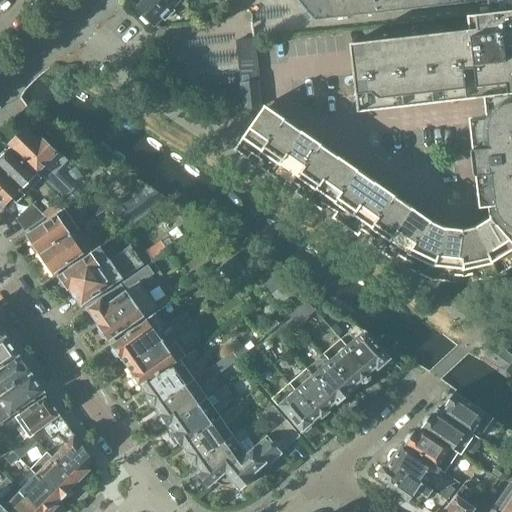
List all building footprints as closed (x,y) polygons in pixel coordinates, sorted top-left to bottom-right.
[(178,0),(145,0),(136,9),(143,16),(142,17),(150,25),(151,24),(154,27),(162,19),(166,23),(176,13),(174,12),(182,3),(178,0)] [(511,0),(298,0),(302,3),(301,4),(316,22),(317,22),(469,4),(469,3),(489,1),(491,14),(511,11),(511,0)] [(484,99),(511,95),(511,12),(467,17),(469,32),(350,45),(358,113),(484,99)] [(241,84),(244,111),(261,109),(258,82),(241,84)] [(511,95),(484,99),(486,117),(469,119),(472,151),(470,151),(473,178),(475,178),(479,209),(488,208),(490,219),(511,244),(511,95)] [(257,158),(284,119),(283,120),(264,106),(263,108),(264,108),(234,151),(248,160),(252,155),(257,158)] [(284,119),(257,158),(262,162),(258,168),(271,177),(303,132),(284,119)] [(9,147),(12,150),(41,179),(56,194),(63,188),(53,178),(68,162),(60,153),(57,154),(44,142),(39,142),(29,132),(24,132),(9,147)] [(294,184),(321,145),(320,144),(320,145),(303,133),(303,132),(271,177),(284,186),(288,180),(294,184)] [(295,194),(308,203),(339,158),(321,145),(294,184),(299,188),(295,194)] [(0,161),(0,172),(24,196),(41,179),(12,150),(11,151),(6,150),(1,155),(2,160),(0,161)] [(339,158),(308,203),(321,212),(325,206),(331,210),(358,170),(357,170),(357,171),(340,159),(340,158),(339,158)] [(332,219),(345,228),(376,183),(358,170),(331,210),(336,213),(332,219)] [(24,196),(0,172),(0,209),(0,210),(11,199),(16,204),(24,196)] [(376,183),(345,228),(358,237),(362,231),(367,235),(395,196),(394,195),(393,196),(377,184),(376,183)] [(395,196),(367,235),(373,239),(369,245),(382,254),(413,209),(395,196)] [(34,205),(16,220),(24,233),(47,218),(34,205)] [(414,209),(413,209),(382,254),(395,263),(399,257),(404,261),(431,222),(431,221),(430,222),(413,210),(414,209)] [(40,254),(40,255),(78,229),(64,210),(27,235),(32,244),(31,248),(36,254),(40,254)] [(476,226),(497,277),(511,267),(511,244),(490,219),(478,227),(477,226),(476,226)] [(408,270),(431,281),(446,228),(431,222),(404,261),(411,264),(408,270)] [(476,226),(461,230),(464,278),(471,276),(472,283),(497,277),(476,226)] [(446,228),(431,281),(455,284),(456,277),(464,278),(461,230),(460,230),(460,231),(446,229),(446,228)] [(78,229),(40,255),(46,263),(45,267),(49,273),(53,274),(54,275),(91,249),(78,229)] [(100,248),(59,276),(60,278),(59,283),(63,288),(68,289),(81,308),(112,287),(112,286),(143,265),(131,247),(110,262),(100,248)] [(230,261),(245,281),(255,274),(240,253),(230,261)] [(101,299),(87,309),(99,325),(98,326),(100,328),(99,333),(103,339),(109,340),(110,342),(154,311),(136,285),(106,306),(101,299)] [(307,303),(290,317),(293,320),(298,326),(315,312),(307,303)] [(170,336),(155,315),(112,346),(112,347),(112,352),(116,358),(121,359),(127,367),(170,336)] [(358,328),(342,341),(370,375),(376,369),(378,372),(391,361),(391,356),(387,350),(381,349),(369,334),(358,328)] [(186,357),(170,336),(127,367),(133,375),(132,380),(137,386),(142,387),(142,388),(180,361),(186,357)] [(6,338),(0,342),(0,370),(19,357),(6,338)] [(342,341),(324,356),(353,389),(361,382),(363,385),(371,378),(368,376),(370,375),(342,341)] [(511,358),(494,345),(485,357),(501,370),(501,375),(504,378),(509,376),(511,372),(511,358)] [(355,392),(353,389),(324,356),(307,370),(335,404),(338,406),(355,392)] [(0,370),(0,397),(31,375),(19,357),(0,370)] [(180,361),(142,388),(147,394),(146,400),(151,406),(155,407),(194,380),(180,361)] [(290,385),(319,419),(320,418),(322,420),(330,413),(327,410),(335,404),(307,370),(290,385)] [(31,375),(0,397),(0,425),(44,393),(31,375)] [(168,426),(169,427),(207,399),(194,380),(155,407),(161,416),(161,420),(164,425),(168,426)] [(319,419),(290,385),(273,399),(301,434),(303,432),(306,433),(311,429),(311,425),(319,419)] [(447,408),(443,414),(474,435),(479,439),(492,419),(455,394),(454,395),(449,396),(445,402),(446,402),(447,407),(446,408),(447,408)] [(46,397),(17,417),(31,437),(60,416),(51,403),(50,403),(46,397)] [(182,447),(185,445),(220,418),(207,399),(169,427),(172,426),(176,432),(174,434),(175,436),(174,440),(177,444),(181,445),(182,447)] [(423,428),(423,429),(458,453),(460,455),(474,435),(443,414),(437,410),(432,416),(431,417),(426,418),(422,423),(422,424),(423,428)] [(197,466),(198,465),(233,436),(220,418),(185,445),(189,452),(188,458),(192,465),(197,466)] [(47,453),(47,454),(76,483),(87,471),(89,473),(96,466),(63,420),(55,425),(63,437),(60,440),(65,445),(52,458),(47,453)] [(247,456),(209,487),(210,487),(218,482),(221,485),(224,487),(227,487),(231,486),(234,483),(239,489),(242,489),(251,481),(251,479),(250,478),(253,475),(256,476),(259,474),(261,472),(263,470),(263,467),(265,465),(268,467),(282,455),(280,453),(298,437),(286,422),(247,456)] [(405,445),(404,446),(440,471),(445,473),(458,453),(423,429),(421,428),(417,434),(414,432),(413,433),(408,435),(408,434),(404,440),(405,445)] [(207,486),(209,487),(247,456),(233,436),(198,465),(202,472),(201,473),(200,476),(207,486)] [(389,463),(390,463),(426,488),(433,478),(435,479),(440,471),(404,446),(402,445),(398,451),(398,450),(393,452),(389,457),(389,463)] [(47,454),(31,470),(62,501),(73,490),(71,488),(76,483),(47,454)] [(426,488),(390,463),(387,468),(382,468),(382,467),(378,473),(380,478),(379,478),(386,483),(386,487),(416,507),(424,497),(427,499),(432,492),(426,488)] [(31,470),(15,487),(40,511),(51,511),(57,506),(55,505),(60,500),(62,501),(31,470)] [(0,485),(0,505),(7,511),(40,511),(15,487),(7,479),(0,485)] [(511,511),(511,483),(492,511),(511,511)] [(464,486),(442,511),(471,511),(474,509),(466,503),(474,493),(464,486)]
